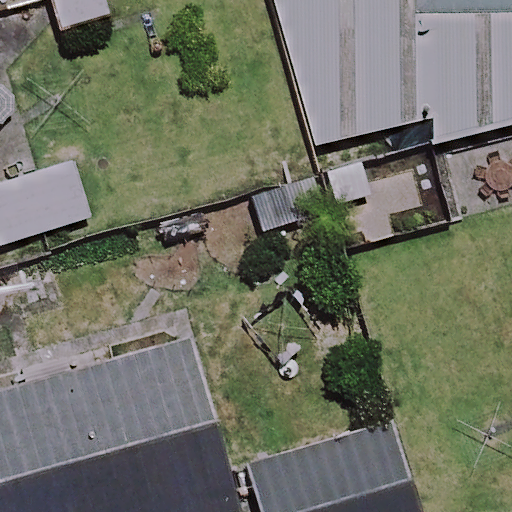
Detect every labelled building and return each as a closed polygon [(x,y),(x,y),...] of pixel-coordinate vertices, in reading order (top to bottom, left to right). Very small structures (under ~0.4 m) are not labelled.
[(406,125),(375,0),(266,0),(304,150),(406,125)] [(511,0),(407,0),(420,139),(511,130),(511,0)] [(0,248),(87,221),(70,164),(0,185),(0,248)] [(226,511),(181,347),(0,397),(0,511),(226,511)] [(239,455),(255,511),(418,511),(390,412),(239,455)]
